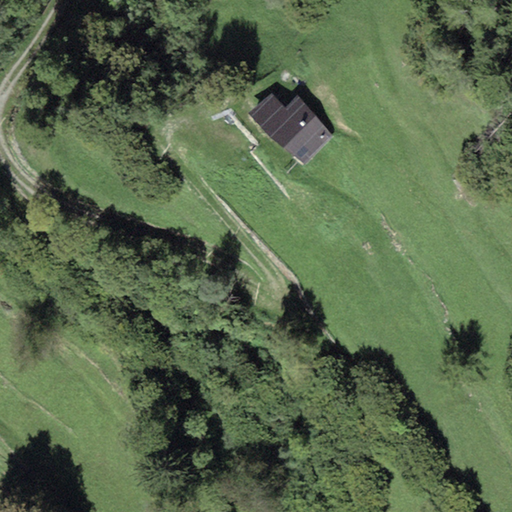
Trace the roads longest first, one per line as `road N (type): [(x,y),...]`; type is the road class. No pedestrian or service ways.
road 1 (track): [(0,146),(32,184),(66,203),(149,241),(228,262),(295,306),(423,511)]
road 2 (track): [(0,185),(12,207),(150,314),(195,370),(244,511)]
road 3 (track): [(260,94),(172,122),(163,140),(169,159),(276,290)]
road 4 (track): [(72,0),(0,106)]
